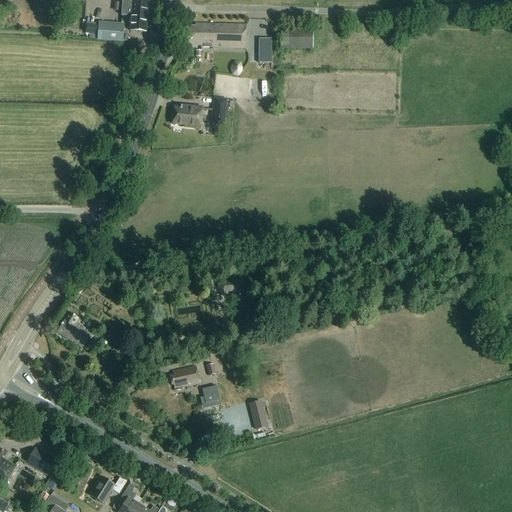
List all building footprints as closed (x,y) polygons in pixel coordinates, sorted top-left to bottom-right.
[(146,33),(147,0),(122,0),(122,17),(129,17),(129,24),(132,24),(132,32),(146,33)] [(87,24),(86,34),(98,35),(99,25),(87,24)] [(246,49),(247,25),(196,24),(196,27),(188,27),(188,30),(185,30),(185,40),(188,40),(188,46),(198,46),(198,44),(202,44),(202,48),(246,49)] [(124,26),(99,25),(98,35),(98,40),(123,42),(124,26)] [(280,29),(281,50),(313,50),(313,29),(280,29)] [(273,39),(259,39),(259,63),(272,63),(273,39)] [(227,105),(213,103),(212,117),(226,119),(227,105)] [(201,129),(203,108),(182,106),(182,108),(176,108),(174,124),(186,125),(186,127),(201,129)] [(218,284),(220,296),(228,295),(228,293),(233,293),(235,309),(247,307),(243,280),(218,284)] [(65,322),(58,333),(83,349),(93,333),(76,323),(79,319),(70,313),(65,322)] [(218,335),(209,337),(210,345),(220,343),(218,335)] [(213,364),(207,366),(209,376),(216,375),(213,364)] [(181,388),(199,384),(195,367),(173,372),(173,375),(170,376),(172,384),(174,384),(175,391),(182,390),(181,388)] [(216,387),(203,390),(206,404),(215,401),(220,400),(216,387)] [(260,402),(250,405),(252,412),(262,410),(260,402)] [(262,410),(252,412),(254,422),(265,419),(262,410)] [(265,419),(254,422),(256,430),(267,427),(265,419)] [(57,462),(51,459),(35,449),(27,464),(48,476),(57,462)] [(101,452),(97,459),(103,463),(107,457),(108,456),(101,452)] [(3,457),(0,455),(0,482),(6,485),(16,467),(2,459),(3,457)] [(119,495),(127,482),(121,478),(116,486),(103,478),(91,497),(104,505),(113,491),(119,495)] [(127,489),(128,490),(121,501),(126,504),(120,511),(134,511),(139,506),(133,502),(137,496),(132,493),(135,487),(130,484),(127,489)] [(43,507),(50,496),(43,492),(37,503),(43,507)] [(170,494),(166,499),(171,502),(173,498),(175,495),(171,492),(170,494)] [(67,511),(70,507),(52,495),(45,508),(51,511),(67,511)] [(0,511),(1,511),(5,511),(7,509),(10,511),(13,507),(0,499),(0,511)] [(182,500),(178,506),(183,510),(188,503),(184,500),(182,500)]
